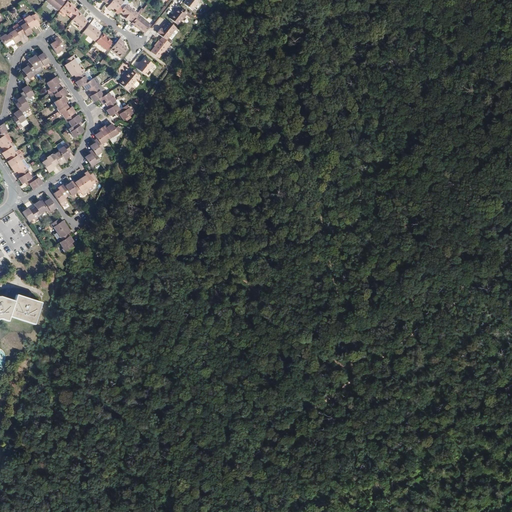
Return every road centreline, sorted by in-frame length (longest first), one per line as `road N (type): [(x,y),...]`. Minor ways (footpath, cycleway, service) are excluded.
road 1 (track): [(375,511),(356,375),(292,121),(271,0)]
road 2 (residential): [(39,38),(88,113),(90,129),(70,169),(12,199)]
